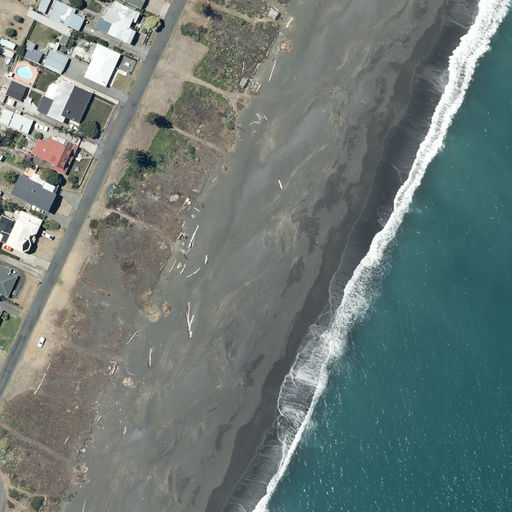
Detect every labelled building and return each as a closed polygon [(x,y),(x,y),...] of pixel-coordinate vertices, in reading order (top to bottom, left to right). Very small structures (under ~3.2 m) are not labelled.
[(50,0),(41,0),(36,11),(43,15),(50,0)] [(64,26),(70,29),(77,32),(83,18),(73,13),(74,9),(54,0),(53,0),(46,17),(64,26)] [(139,13),(112,0),(109,8),(106,7),(96,29),(128,44),(134,31),(127,28),(130,20),(134,22),(139,13)] [(121,0),(140,9),(143,0),(121,0)] [(68,35),(70,29),(64,26),(60,24),(57,30),(68,35)] [(84,61),(89,63),(83,77),(104,87),(119,55),(98,45),(93,42),(84,61)] [(41,53),(28,47),(24,57),(37,63),(41,53)] [(68,57),(47,48),(39,66),(60,75),(68,57)] [(4,95),(19,102),(26,86),(11,79),(4,95)] [(39,104),(36,111),(61,122),(63,117),(77,123),(90,93),(60,80),(51,100),(43,96),(39,104)] [(32,119),(2,108),(0,113),(0,123),(27,134),(32,119)] [(29,154),(58,168),(56,172),(63,175),(65,171),(75,150),(57,141),(57,143),(46,138),(44,142),(37,138),(29,154)] [(54,192),(15,173),(6,192),(11,195),(45,212),(54,192)] [(0,239),(3,233),(7,235),(2,244),(24,254),(40,220),(19,210),(14,221),(1,215),(0,215),(0,239)] [(9,270),(0,266),(0,295),(6,298),(16,275),(8,272),(9,270)]
